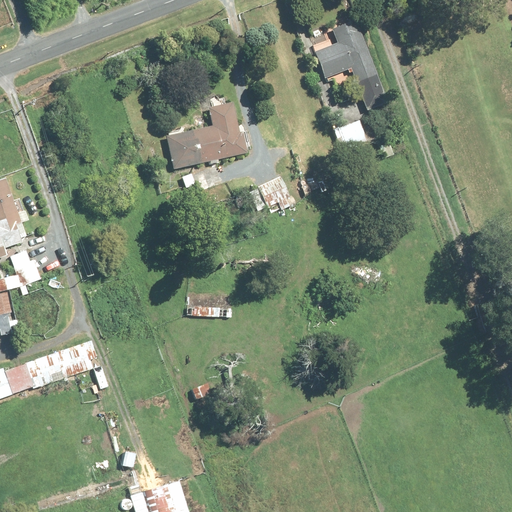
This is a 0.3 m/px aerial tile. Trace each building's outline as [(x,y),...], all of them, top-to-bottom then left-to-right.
[(326,30),(332,43),(308,53),(318,80),(345,69),(361,112),(383,103),(351,20),(326,30)] [(207,127),(161,137),(168,170),(243,153),(238,132),(235,133),(228,103),(203,108),(207,127)] [(356,121),(330,131),(337,151),(363,141),(356,121)] [(387,144),(377,148),(381,160),(392,156),(387,144)] [(0,256),(3,256),(0,248),(16,243),(10,225),(17,223),(0,178),(0,177),(0,256)] [(23,251),(6,257),(17,287),(19,287),(22,295),(40,288),(30,260),(26,261),(23,251)] [(4,322),(2,314),(6,313),(1,293),(0,293),(0,335),(14,332),(12,320),(4,322)] [(183,307),(183,317),(228,318),(229,309),(183,307)] [(100,365),(96,366),(87,340),(0,371),(0,398),(29,388),(29,390),(87,369),(92,383),(105,379),(100,365)] [(133,453),(119,451),(117,466),(131,468),(133,453)] [(184,511),(175,481),(126,496),(131,511),(184,511)]
